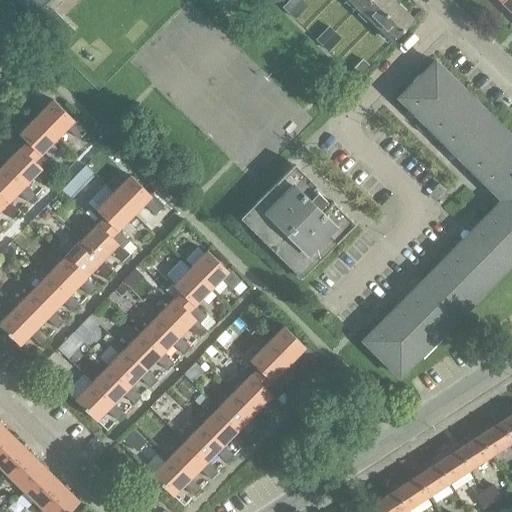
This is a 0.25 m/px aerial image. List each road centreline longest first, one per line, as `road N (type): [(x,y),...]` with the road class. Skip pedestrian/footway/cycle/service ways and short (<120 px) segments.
road 1 (unclassified): [(333,303),(424,212),(339,128),(450,14)]
road 2 (residential): [(280,511),(511,363)]
road 3 (unclassified): [(0,396),(118,511)]
